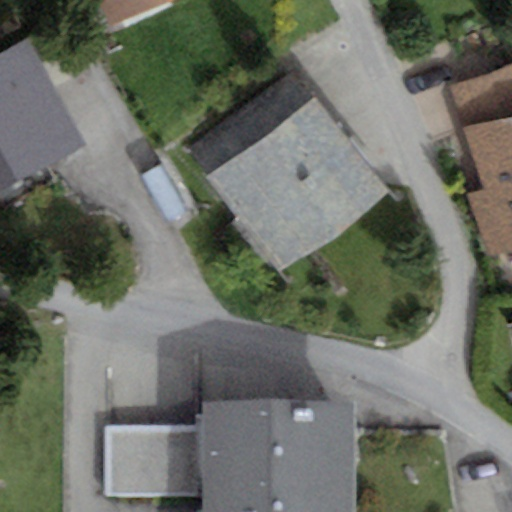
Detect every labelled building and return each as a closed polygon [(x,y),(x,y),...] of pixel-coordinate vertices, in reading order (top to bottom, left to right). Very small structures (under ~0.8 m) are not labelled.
[(89,0),(97,14),(126,0),(89,0)] [(0,45),(0,167),(53,138),(1,45),(0,45)] [(293,108),(205,175),(275,266),(362,199),(293,108)] [(511,115),(452,134),(489,252),(511,244),(511,115)] [(331,511),(330,451),(190,455),(192,511),(331,511)]
